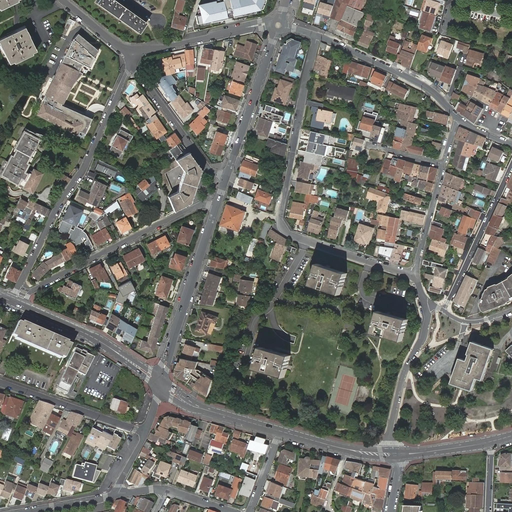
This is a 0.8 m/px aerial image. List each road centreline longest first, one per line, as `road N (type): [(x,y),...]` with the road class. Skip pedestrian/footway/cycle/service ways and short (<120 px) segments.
road 1 (residential): [(414,273),(305,241),(281,224),(317,35)]
road 2 (residential): [(129,68),(11,301)]
road 3 (residential): [(23,306),(31,291),(197,206),(215,207)]
road 4 (tertiary): [(215,207),(160,384)]
road 5 (residential): [(317,35),(425,86),(459,119)]
road 6 (residential): [(443,311),(511,165)]
road 7 (tertiary): [(278,25),(226,176)]
road 8 (tertiary): [(160,384),(93,337),(23,306)]
road 9 (residential): [(426,304),(424,339),(400,384),(390,453)]
road 10 (residential): [(0,381),(145,432)]
road 11 (tertiary): [(132,52),(278,25)]
road 12 (residential): [(226,176),(206,167),(129,68)]
road 13 (tertiary): [(280,431),(199,408),(160,384)]
